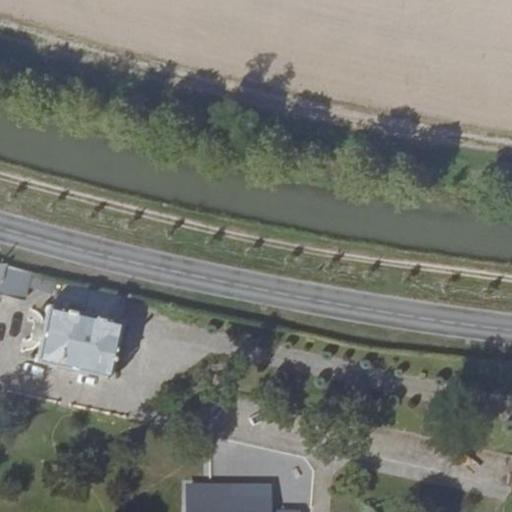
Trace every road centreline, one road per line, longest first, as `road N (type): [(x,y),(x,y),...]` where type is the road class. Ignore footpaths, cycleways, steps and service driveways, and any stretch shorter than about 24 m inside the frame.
road 1 (track): [(0,26),(149,73),(511,147)]
road 2 (tertiary): [(0,227),(101,257),(511,330)]
